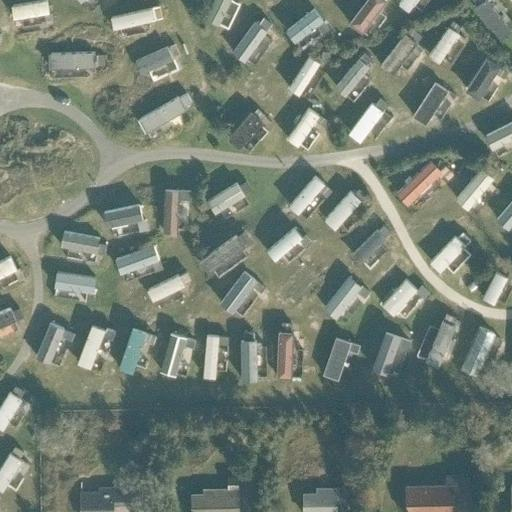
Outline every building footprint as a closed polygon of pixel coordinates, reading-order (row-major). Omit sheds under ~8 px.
[(50,12),(47,0),(40,0),(12,4),(14,18),(50,12)] [(229,0),(213,0),(204,18),(218,25),(229,0)] [(384,0),(366,0),(349,23),(360,32),(384,0)] [(416,0),(400,0),(398,4),(408,11),(416,0)] [(511,31),(486,0),(484,0),(475,8),(501,40),(511,31)] [(154,18),(152,7),(109,17),(112,29),(154,18)] [(322,20),(314,8),(285,29),(293,41),(322,20)] [(266,31),(254,22),(231,52),(243,61),(266,31)] [(458,33),(447,26),(427,55),(438,63),(458,33)] [(274,27),(259,47),(266,53),(281,32),(274,27)] [(416,43),(405,33),(380,65),(392,74),(416,43)] [(172,60),(166,46),(134,61),(140,74),(172,60)] [(94,68),(94,53),(48,53),(48,68),(94,68)] [(319,62),(308,55),(287,88),(298,95),(319,62)] [(500,66),(486,57),(465,90),(479,99),(500,66)] [(368,66),(358,58),(334,86),(344,95),(368,66)] [(447,90),(435,82),(411,115),(424,124),(447,90)] [(452,89),(441,105),(448,110),(459,93),(452,89)] [(186,109),(178,96),(137,119),(145,132),(186,109)] [(382,111),(370,102),(347,133),(358,142),(382,111)] [(318,115),(307,108),(286,139),(296,146),(318,115)] [(262,121),(250,110),(226,138),(238,148),(262,121)] [(511,138),(511,121),(484,135),(491,149),(511,138)] [(441,171),(430,160),(396,192),(407,204),(441,171)] [(493,178),(481,168),(455,200),(467,210),(493,178)] [(324,185),(315,177),(289,206),(297,214),(324,185)] [(244,195),(236,182),(206,200),(215,214),(244,195)] [(177,232),(179,189),(164,189),(163,232),(177,232)] [(361,200),(350,191),(324,220),(335,229),(361,200)] [(511,224),(511,199),(496,218),(508,229),(511,224)] [(142,220),(139,204),(102,211),(105,227),(142,220)] [(301,237),(293,228),(267,251),(275,260),(301,237)] [(386,239),(377,230),(351,255),(360,264),(386,239)] [(97,253),(100,239),(64,232),(61,246),(97,253)] [(245,246),(237,234),(198,260),(206,272),(245,246)] [(465,246),(455,236),(429,262),(439,272),(465,246)] [(463,264),(474,250),(467,244),(456,258),(463,264)] [(158,260),(153,245),(113,258),(119,273),(158,260)] [(0,277),(17,269),(11,256),(0,261),(0,277)] [(95,293),(98,277),(58,272),(55,287),(95,293)] [(256,281),(243,272),(219,303),(231,313),(256,281)] [(507,278),(496,272),(482,298),(493,304),(507,278)] [(182,286),(177,275),(146,290),(151,301),(182,286)] [(360,287),(348,277),(323,308),(335,318),(360,287)] [(417,290),(406,279),(381,305),(392,315),(417,290)] [(426,282),(399,311),(406,317),(433,288),(426,282)] [(0,327),(16,321),(11,308),(0,312),(0,327)] [(455,327),(443,321),(425,361),(437,367),(455,327)] [(51,363),(66,329),(51,323),(37,357),(51,363)] [(91,369),(106,330),(93,325),(78,364),(91,369)] [(494,334),(479,327),(460,368),(476,375),(494,334)] [(132,373),(146,334),(132,329),(118,368),(132,373)] [(291,379),(293,332),(278,331),(275,378),(291,379)] [(386,376),(400,338),(386,332),(372,371),(386,376)] [(174,376),(185,337),(170,333),(159,371),(174,376)] [(215,379),(219,336),(207,335),(202,377),(215,379)] [(351,343),(336,337),(323,374),(338,379),(351,343)] [(256,380),(255,340),(240,340),(241,381),(256,380)] [(22,399),(10,391),(0,408),(0,428),(3,430),(22,399)] [(22,461),(11,453),(0,470),(0,489),(3,491),(22,461)] [(447,511),(448,507),(457,506),(456,485),(455,485),(455,475),(445,475),(445,485),(406,486),(406,511),(447,511)] [(228,476),(228,489),(203,490),(204,494),(192,494),(192,511),(238,511),(237,476),(228,476)] [(112,511),(113,503),(136,503),(136,486),(99,486),(99,491),(81,492),(81,511),(112,511)] [(335,511),(335,500),(344,500),(344,488),(322,488),(322,493),(304,493),(304,511),(335,511)]
